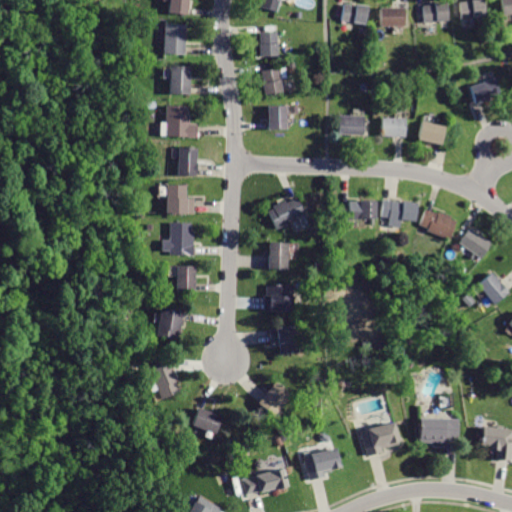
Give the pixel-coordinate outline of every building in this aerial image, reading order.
[(165,0),(164,12),(183,15),(184,0),(165,0)] [(256,0),(254,6),(273,12),(277,0),(256,0)] [(465,0),(458,1),(459,17),(483,15),(481,0),(465,0)] [(511,0),(498,0),(500,14),(511,12),(511,0)] [(421,5),(423,23),(447,20),(445,2),(421,5)] [(342,3),(339,21),(362,25),(365,7),(342,3)] [(378,7),(377,24),(406,25),(407,9),(378,7)] [(162,23),(161,53),(182,54),(183,24),(162,23)] [(257,31),(258,57),(277,56),(276,30),(257,31)] [(168,64),(166,92),(187,93),(188,64),(168,64)] [(258,71),(263,96),(283,92),(278,67),(258,71)] [(467,86),(472,103),(499,94),(493,77),(467,86)] [(163,105),(162,137),(195,138),(195,123),(186,123),(186,115),(184,115),(184,105),(163,105)] [(265,105),(265,131),(285,131),(285,105),(265,105)] [(335,116),(334,134),(361,135),(362,117),(335,116)] [(377,119),(376,136),(402,137),(402,120),(377,119)] [(419,121),(415,140),(439,145),(443,127),(419,121)] [(176,145),(175,173),(194,174),(195,147),(176,145)] [(161,182),(161,211),(191,211),(191,198),(184,198),(184,182),(161,182)] [(296,197),(286,202),(284,199),(271,206),(272,208),(265,212),(274,230),(296,219),(295,217),(303,213),(296,197)] [(347,198),(346,216),(373,217),(374,200),(347,198)] [(382,198),(379,216),(414,220),(416,203),(382,198)] [(423,208),(417,226),(447,237),(453,222),(447,220),(448,215),(435,210),(434,212),(423,208)] [(167,222),(166,241),(157,241),(157,251),(165,251),(165,254),(193,255),(194,230),(187,230),(187,222),(167,222)] [(467,227),(455,243),(478,259),(489,242),(467,227)] [(265,241),(264,268),(286,269),(287,242),(265,241)] [(172,264),(171,290),(192,290),(192,265),(172,264)] [(487,272),(473,283),(490,304),(504,292),(487,272)] [(263,284),(262,308),(290,310),(291,285),(263,284)] [(158,306),(151,335),(173,339),(175,331),(177,331),(181,311),(158,306)] [(511,314),(503,326),(511,333),(511,314)] [(265,326),(267,344),(276,343),(277,356),(297,354),(294,324),(265,326)] [(169,360),(147,369),(159,398),(177,391),(173,381),(177,379),(169,360)] [(273,380),(255,402),(271,415),(289,394),(273,380)] [(196,406),(189,424),(216,435),(223,416),(196,406)] [(416,416),(415,440),(439,442),(440,438),(455,439),(456,419),(416,416)] [(390,421),(357,431),(365,455),(382,449),(381,447),(397,442),(390,421)] [(511,431),(479,425),(476,446),(484,447),(484,450),(492,451),(491,458),(506,461),(511,431)] [(330,445),(298,455),(306,480),(324,475),(323,470),(337,465),(330,445)] [(278,464),(238,477),(243,494),(264,488),(265,492),(285,485),(278,464)] [(199,498),(196,504),(192,502),(186,511),(215,511),(218,508),(199,498)]
